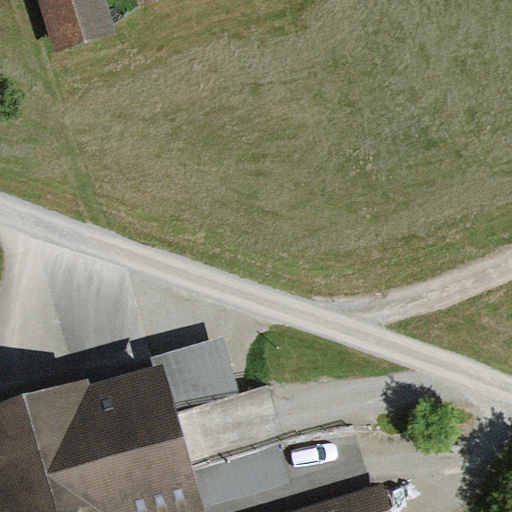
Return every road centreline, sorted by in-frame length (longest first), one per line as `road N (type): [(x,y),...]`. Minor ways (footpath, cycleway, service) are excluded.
road 1 (track): [(0,215),(511,390)]
road 2 (track): [(328,321),(405,302),(511,257)]
